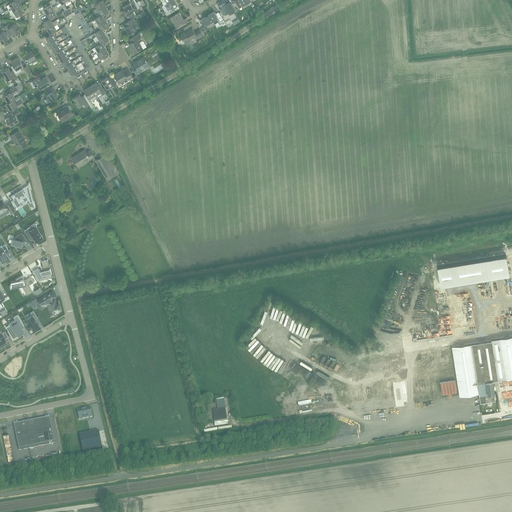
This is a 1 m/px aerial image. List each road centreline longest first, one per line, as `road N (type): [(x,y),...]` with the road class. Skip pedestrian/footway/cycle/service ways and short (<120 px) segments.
road 1 (unclassified): [(358,439),(0,495)]
road 2 (unclassified): [(34,159),(293,0)]
road 3 (residential): [(116,0),(116,57),(71,85),(60,83),(34,36)]
road 4 (residential): [(71,318),(86,396),(0,415)]
